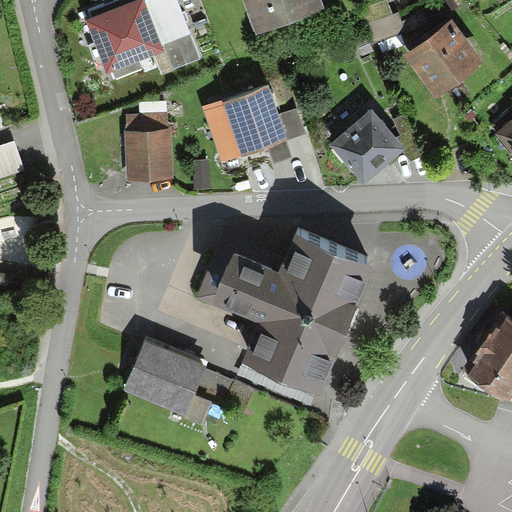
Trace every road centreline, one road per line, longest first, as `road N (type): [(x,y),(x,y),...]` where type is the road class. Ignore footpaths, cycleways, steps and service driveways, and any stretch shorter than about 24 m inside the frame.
road 1 (residential): [(96,222),(124,211),(417,197),(478,208),(511,236)]
road 2 (secondary): [(330,511),(398,395),(511,244)]
road 3 (residential): [(36,511),(73,263),(96,222)]
road 4 (residential): [(96,222),(70,188),(30,0)]
